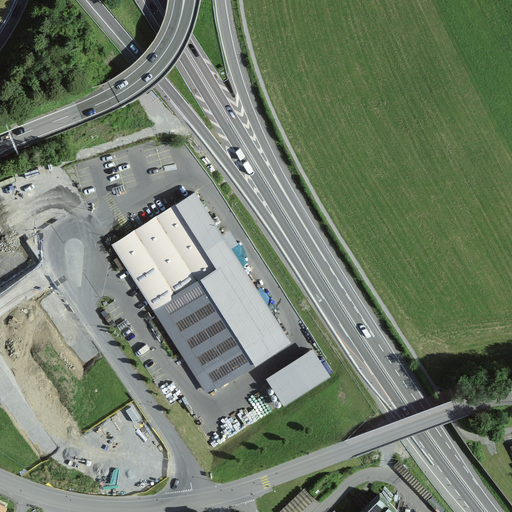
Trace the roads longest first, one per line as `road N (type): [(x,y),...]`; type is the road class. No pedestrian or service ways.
road 1 (residential): [(0,480),(88,506),(190,502),(265,483),(476,402),(511,398)]
road 2 (trunk): [(93,0),(238,177),(326,302)]
road 3 (trunk): [(147,0),(326,302)]
road 4 (trunk): [(326,264),(162,0)]
road 5 (trunk): [(493,511),(326,264)]
road 6 (trunk): [(326,264),(241,91),(220,0)]
road 7 (trunk): [(326,302),(475,511)]
road 8 (trunk): [(0,143),(115,95),(168,47)]
